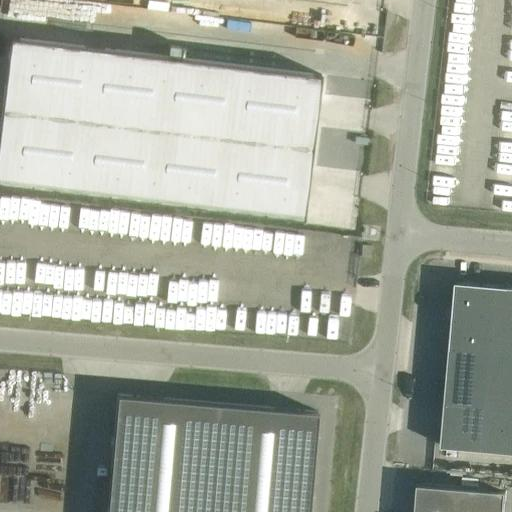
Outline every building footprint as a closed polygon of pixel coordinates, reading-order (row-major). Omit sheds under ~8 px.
[(0,127),(0,179),(303,217),(321,74),(11,36),(0,127)] [(511,285),(456,280),(442,445),(511,451),(511,285)] [(239,403),(252,403),(253,387),(210,385),(210,396),(239,398),(239,403)] [(308,511),(317,412),(116,395),(106,511),(308,511)] [(504,511),(506,490),(419,483),(419,482),(418,482),(415,511),(504,511)]
